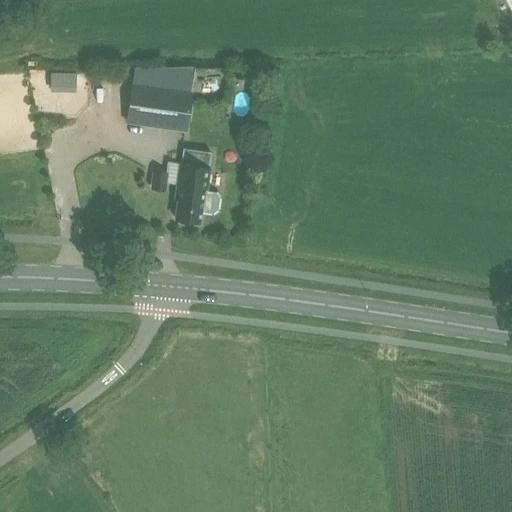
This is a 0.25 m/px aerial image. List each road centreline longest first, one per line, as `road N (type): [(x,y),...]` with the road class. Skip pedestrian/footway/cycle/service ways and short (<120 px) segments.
road 1 (primary): [(158,284),(511,335)]
road 2 (unclassified): [(0,460),(119,371),(142,343),(158,284)]
road 3 (primary): [(0,281),(158,284)]
